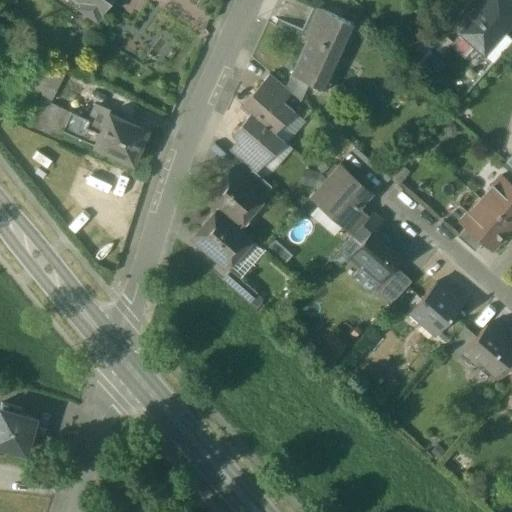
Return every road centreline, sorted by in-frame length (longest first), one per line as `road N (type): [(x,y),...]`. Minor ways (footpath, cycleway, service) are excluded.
road 1 (residential): [(118,358),(193,130),(250,0)]
road 2 (secondary): [(118,358),(255,511)]
road 3 (secondary): [(0,211),(118,358)]
road 4 (residential): [(74,511),(118,358)]
road 5 (residential): [(485,285),(385,199)]
